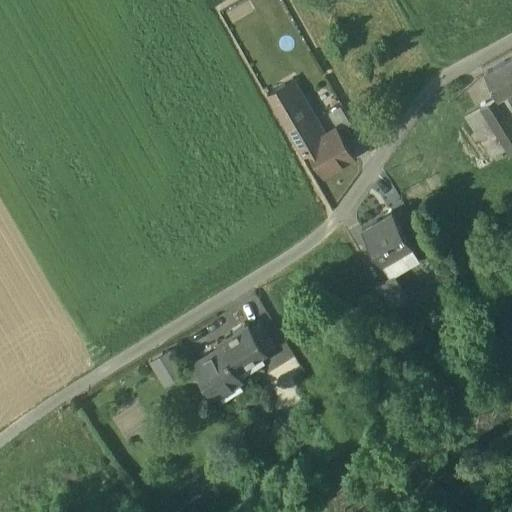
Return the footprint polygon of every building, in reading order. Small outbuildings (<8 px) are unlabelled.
[(511,56),(482,73),(495,97),(496,98),(497,98),(511,88),(511,56)] [(284,84),(266,94),(273,105),(290,95),(284,84)] [(308,125),(290,95),(273,105),(300,151),(306,148),(305,145),(316,138),(308,125)] [(495,97),(480,108),(492,127),(508,117),(497,98),(496,98),(495,97)] [(511,147),(511,122),(508,117),(492,127),(507,151),(511,147)] [(320,118),(308,125),(316,138),(327,131),(320,118)] [(316,138),(305,145),(306,148),(321,173),(352,155),(335,127),(327,131),(316,138)] [(393,214),(362,232),(380,264),(411,245),(393,214)] [(393,275),(378,284),(393,309),(408,300),(393,275)] [(273,342),(260,321),(250,328),(263,349),(273,342)] [(248,324),(217,343),(219,347),(225,355),(224,356),(226,360),(227,359),(234,371),(235,371),(265,352),(263,349),(250,328),(248,324)] [(219,347),(194,364),(213,394),(239,378),(235,371),(234,371),(227,359),(226,360),(224,356),(225,355),(219,347)] [(167,352),(147,366),(162,388),(182,374),(167,352)]
